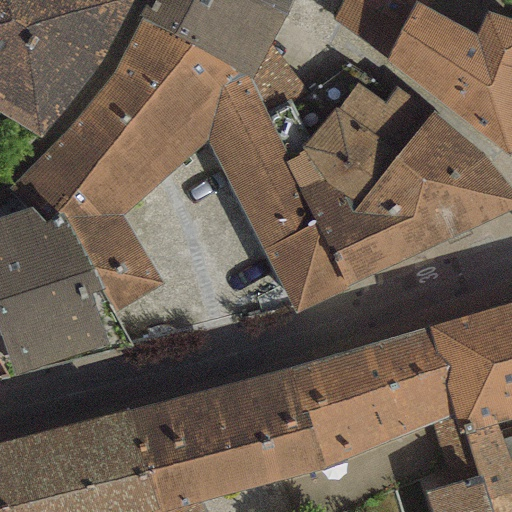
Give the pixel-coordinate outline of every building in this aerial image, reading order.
[(0,0),(0,114),(39,139),(95,74),(131,0),(0,0)] [(285,14),(261,0),(148,0),(140,17),(249,78),(267,50),(285,14)] [(261,0),(285,14),(290,0),(261,0)] [(431,0),(341,0),(331,20),(387,60),(412,1),(428,10),(431,0)] [(412,1),(387,60),(507,157),(511,137),(511,20),(482,11),(473,35),(428,10),(412,1)] [(346,295),(343,287),(282,160),(268,120),(246,84),(249,78),(140,17),(108,78),(61,136),(18,179),(62,216),(117,311),(160,284),(120,215),(206,141),(294,317),(346,295)] [(300,87),(267,50),(249,78),(246,84),(268,120),(287,101),(300,87)] [(511,210),(511,195),(393,86),(381,104),(355,83),(335,110),(334,109),(306,143),(287,101),(268,120),(282,160),(343,287),(511,210)] [(32,207),(0,217),(0,371),(4,380),(131,347),(117,311),(62,216),(43,223),(32,207)] [(511,302),(423,329),(451,417),(457,435),(463,433),(495,424),(511,419),(511,302)] [(423,329),(288,367),(323,468),(430,426),(451,417),(423,329)] [(288,367),(127,410),(157,511),(161,511),(201,501),(323,468),(288,367)] [(157,511),(127,410),(0,443),(0,511),(157,511)] [(430,426),(450,485),(476,478),(463,433),(457,435),(451,417),(430,426)] [(511,511),(511,471),(495,424),(463,433),(476,478),(481,476),(491,511),(511,511)] [(450,485),(424,493),(430,511),(491,511),(481,476),(476,478),(450,485)] [(161,511),(205,511),(201,501),(161,511)]
